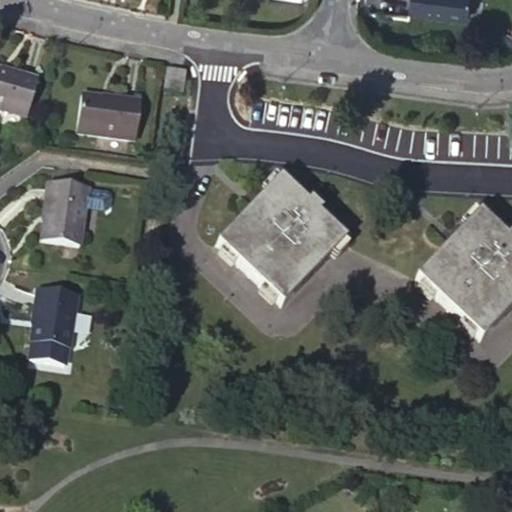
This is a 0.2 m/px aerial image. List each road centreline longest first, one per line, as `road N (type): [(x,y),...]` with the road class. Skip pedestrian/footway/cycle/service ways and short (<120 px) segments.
road 1 (residential): [(511,179),(376,169),(228,140),(206,128),(215,42)]
road 2 (residential): [(11,0),(81,22),(215,42)]
road 3 (residential): [(321,57),(495,81),(511,74)]
